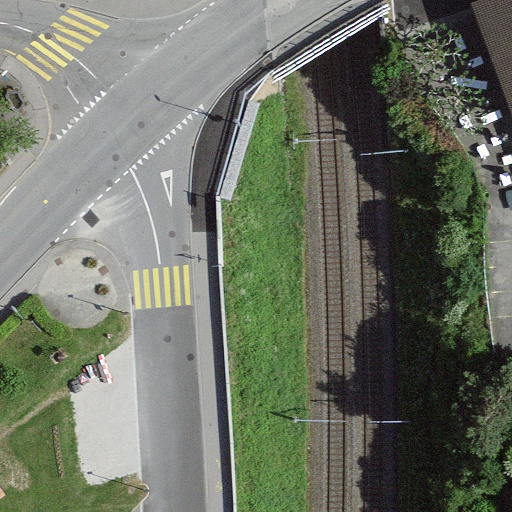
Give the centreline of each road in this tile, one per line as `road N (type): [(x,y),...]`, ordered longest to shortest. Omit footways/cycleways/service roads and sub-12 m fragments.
road 1 (residential): [(176,511),(157,211),(125,120)]
road 2 (secondary): [(125,120),(211,45),(284,0)]
road 3 (secondary): [(0,245),(125,120)]
road 4 (tertiary): [(0,19),(78,50),(101,73),(125,120)]
